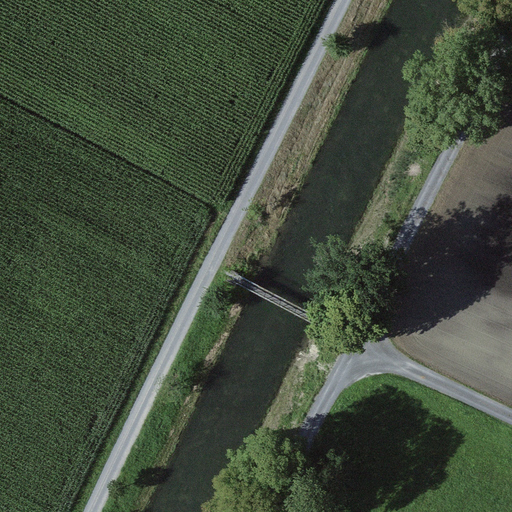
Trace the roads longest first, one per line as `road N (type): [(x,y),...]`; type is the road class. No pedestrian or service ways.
road 1 (track): [(347,0),(93,511)]
road 2 (track): [(279,511),(511,44)]
road 3 (track): [(358,343),(511,416)]
